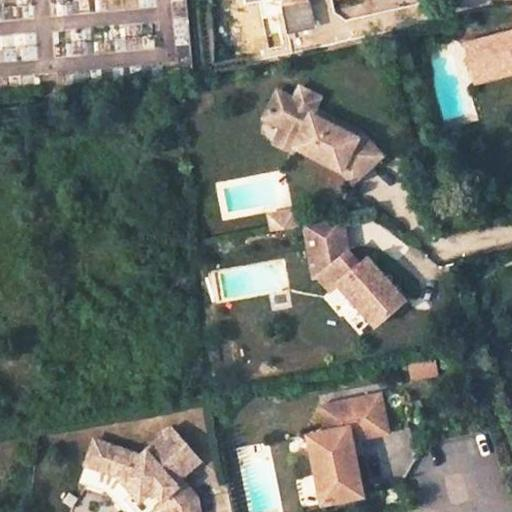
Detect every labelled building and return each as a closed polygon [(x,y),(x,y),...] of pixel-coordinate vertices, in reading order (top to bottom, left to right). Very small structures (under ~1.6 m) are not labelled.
[(511,34),(464,47),(473,80),(511,69),(511,34)] [(299,133),(294,144),(341,167),(352,180),(382,152),(359,129),(332,114),(329,120),(312,112),(320,94),(301,84),(295,96),(278,88),(264,115),(280,123),(299,133)] [(299,133),(280,123),(272,139),(289,148),(292,143),(294,144),(299,133)] [(294,209),(281,212),(283,227),(297,225),(294,209)] [(283,227),(281,212),(269,214),(271,229),(283,227)] [(340,216),(304,223),(313,276),(317,275),(330,290),(338,283),(375,324),(403,299),(365,257),(357,264),(345,250),(340,216)] [(385,433),(378,395),(318,408),(324,433),(305,437),(319,505),(360,496),(352,456),(349,441),(354,439),(385,433)] [(197,511),(195,500),(186,489),(180,494),(172,485),(178,480),(197,462),(169,430),(138,458),(106,447),(98,471),(116,478),(130,494),(138,502),(152,492),(160,502),(155,506),(160,511),(197,511)] [(354,439),(349,441),(352,456),(358,454),(354,439)] [(106,447),(92,443),(84,467),(98,471),(106,447)] [(186,489),(178,480),(172,485),(180,494),(186,489)] [(148,511),(155,506),(160,502),(152,492),(138,502),(130,494),(122,502),(131,511),(148,511)]
